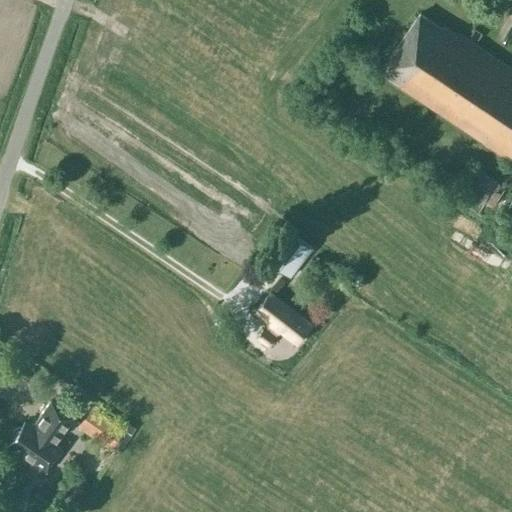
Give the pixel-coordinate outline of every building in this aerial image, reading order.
[(511,68),(457,31),(456,33),(444,25),(442,27),(420,12),(380,71),(510,159),(511,156),(511,68)] [(511,233),(511,190),(475,166),(455,198),(511,234),(511,233)] [(292,232),(271,261),(290,276),(312,247),(292,232)] [(270,291),(256,310),(269,320),(257,336),(269,345),(281,329),(297,342),(312,324),(270,291)] [(244,341),(258,353),(265,345),(250,333),(244,341)] [(53,442),(72,415),(49,399),(30,426),(23,421),(20,425),(14,426),(9,433),(10,438),(7,443),(29,458),(30,464),(37,469),(42,468),(45,469),(60,447),(53,442)] [(133,427),(127,422),(122,428),(90,406),(77,426),(110,449),(113,444),(118,448),(133,427)] [(0,498),(0,511),(5,511),(21,506),(16,493),(0,498)]
